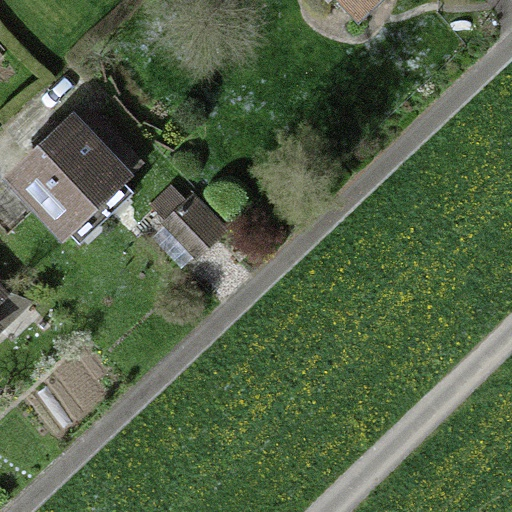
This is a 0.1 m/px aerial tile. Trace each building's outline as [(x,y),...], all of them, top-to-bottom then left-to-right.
[(334,0),(361,30),(395,0),(334,0)] [(148,151),(99,98),(79,116),(83,121),(128,170),(148,151)] [(17,181),(77,246),(143,186),(128,170),(83,121),(17,181)] [(153,210),(198,255),(225,227),(181,183),(153,210)] [(0,313),(16,299),(0,282),(0,313)] [(0,343),(11,333),(0,321),(0,343)]
